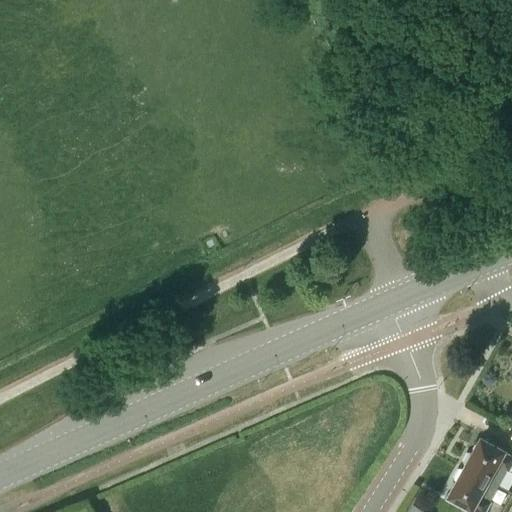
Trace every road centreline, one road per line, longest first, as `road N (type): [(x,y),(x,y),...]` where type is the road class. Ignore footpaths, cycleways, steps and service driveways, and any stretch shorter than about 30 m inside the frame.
road 1 (secondary): [(0,478),(394,303)]
road 2 (unclassified): [(373,511),(423,424),(418,372),(394,303)]
road 3 (residential): [(366,215),(437,189),(511,177)]
